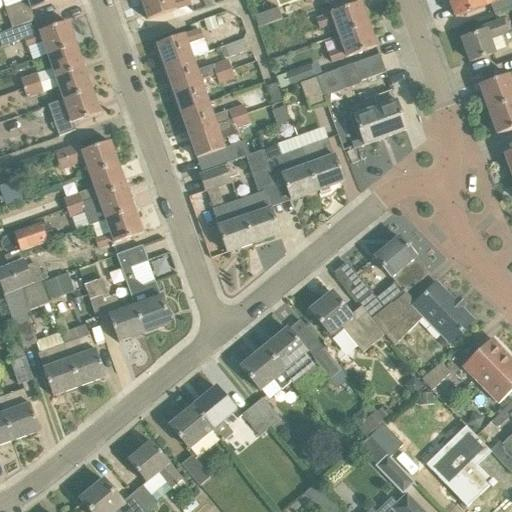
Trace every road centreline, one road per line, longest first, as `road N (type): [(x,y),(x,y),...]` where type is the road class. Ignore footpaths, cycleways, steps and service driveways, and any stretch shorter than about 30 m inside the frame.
road 1 (residential): [(216,332),(99,0)]
road 2 (residential): [(216,332),(407,185),(448,180)]
road 3 (residential): [(0,506),(216,332)]
road 4 (residential): [(448,180),(440,90),(406,0)]
road 5 (residential): [(511,297),(460,232),(448,180)]
